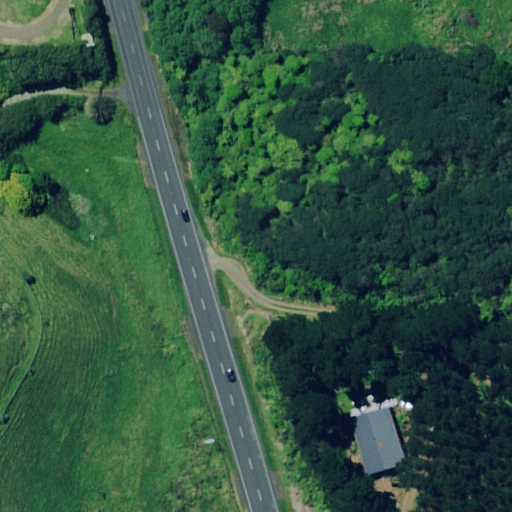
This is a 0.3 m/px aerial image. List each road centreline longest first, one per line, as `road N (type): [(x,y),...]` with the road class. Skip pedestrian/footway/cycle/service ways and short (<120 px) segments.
road 1 (trunk): [(118,0),(263,511)]
road 2 (unknown): [(189,252),(221,260),(268,301),(337,312)]
